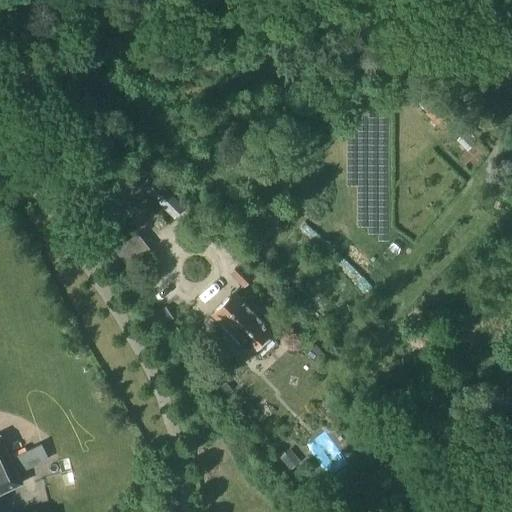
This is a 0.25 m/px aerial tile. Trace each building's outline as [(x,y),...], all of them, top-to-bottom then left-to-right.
[(419,104),(426,112),(425,114),(443,132),(454,120),(428,95),(419,104)] [(146,192),(173,220),(184,209),(157,182),(146,192)] [(228,273),(243,289),(252,280),(238,264),(228,273)] [(212,314),(249,352),(270,331),(234,294),(212,314)] [(157,317),(164,327),(172,321),(165,311),(157,317)] [(0,493),(21,484),(0,439),(0,493)] [(280,459),(291,471),(300,464),(289,451),(280,459)]
